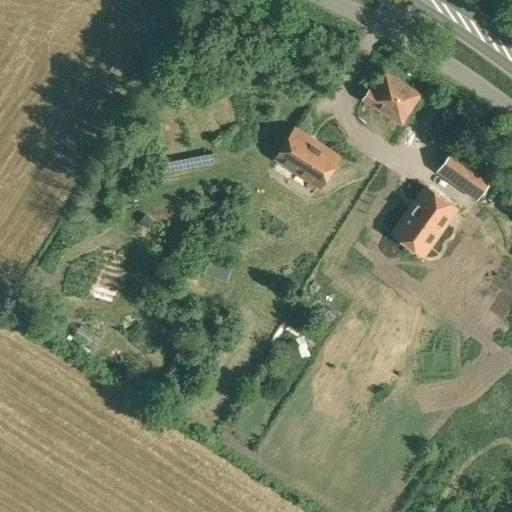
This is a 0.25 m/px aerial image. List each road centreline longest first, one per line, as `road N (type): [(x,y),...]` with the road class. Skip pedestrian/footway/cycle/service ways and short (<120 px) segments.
road 1 (unknown): [(387,29),(353,109),(375,178)]
road 2 (unclassified): [(511,113),(387,29)]
